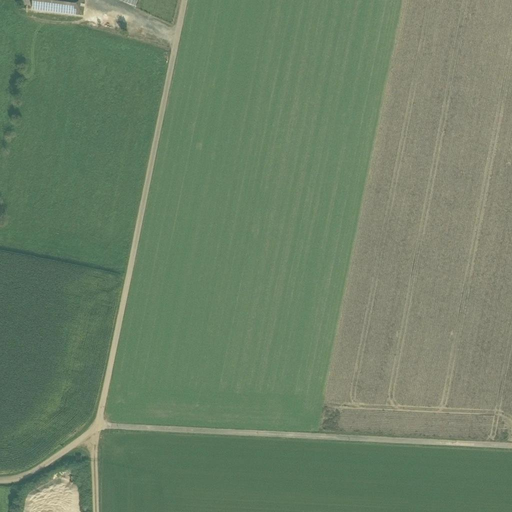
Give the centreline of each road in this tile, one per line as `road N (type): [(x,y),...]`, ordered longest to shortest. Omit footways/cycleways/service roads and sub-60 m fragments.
road 1 (unclassified): [(185,0),(97,427),(14,484),(0,482)]
road 2 (track): [(511,446),(97,427)]
